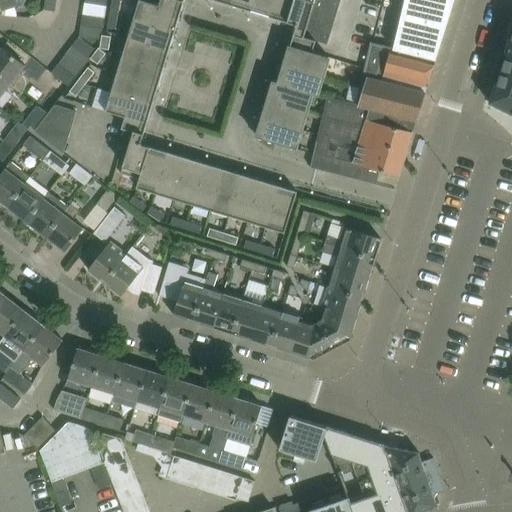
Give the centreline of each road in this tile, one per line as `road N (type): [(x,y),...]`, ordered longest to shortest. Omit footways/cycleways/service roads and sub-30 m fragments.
road 1 (residential): [(356,403),(127,330),(39,285),(0,253)]
road 2 (residential): [(415,216),(477,0)]
road 3 (residential): [(356,403),(415,216)]
road 4 (residential): [(415,216),(235,165)]
road 5 (residential): [(471,511),(443,434),(356,403)]
road 6 (unknown): [(511,425),(479,402),(511,297)]
road 7 (residential): [(235,165),(273,32)]
